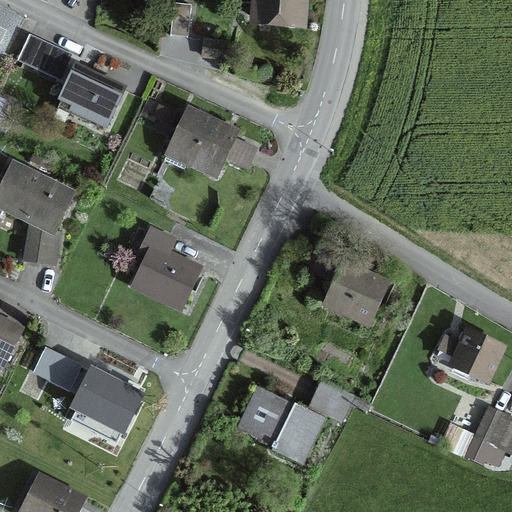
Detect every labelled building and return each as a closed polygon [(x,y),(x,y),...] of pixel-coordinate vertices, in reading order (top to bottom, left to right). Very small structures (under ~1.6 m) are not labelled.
[(302,0),(258,0),(256,20),(301,24),(302,0)] [(174,3),(170,36),(188,38),(191,5),(174,3)] [(204,40),(202,55),(232,60),(235,44),(204,40)] [(76,66),(61,99),(74,105),(72,110),(107,126),(124,89),(76,66)] [(188,163),(216,177),(227,153),(250,164),(256,150),(220,133),(222,127),(187,111),(170,148),(190,158),(188,163)] [(37,263),(53,265),(58,234),(54,232),(73,194),(12,164),(0,189),(0,206),(42,227),(37,263)] [(151,230),(144,245),(151,249),(134,284),(182,307),(200,271),(168,256),(175,241),(151,230)] [(334,269),(340,272),(325,304),(369,324),(387,285),(346,266),(350,257),(319,242),(311,261),(333,271),(334,269)] [(0,362),(4,365),(18,337),(0,328),(0,362)] [(468,330),(452,365),(487,382),(503,347),(468,330)] [(46,348),(35,371),(50,379),(62,355),(46,348)] [(92,371),(74,407),(102,421),(95,434),(115,444),(140,395),(92,371)] [(325,413),(342,421),(353,397),(322,382),(308,412),(295,405),(295,406),(258,389),(243,418),(280,436),(274,449),(301,462),(322,418),(325,413)] [(511,418),(504,415),(489,408),(476,436),(467,455),(482,462),(483,459),(495,464),(502,450),(509,453),(511,447),(511,418)] [(77,511),(80,506),(68,499),(71,494),(39,477),(21,511),(77,511)]
